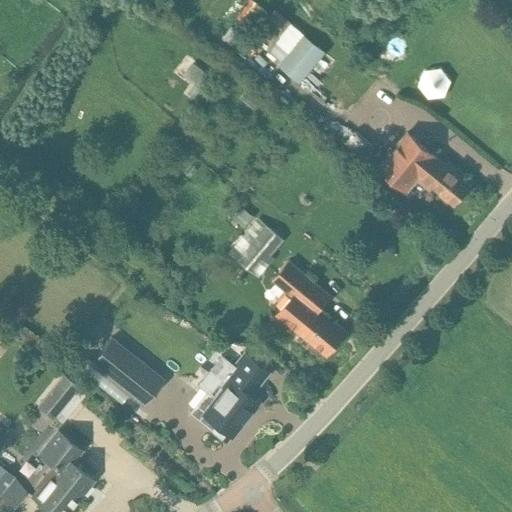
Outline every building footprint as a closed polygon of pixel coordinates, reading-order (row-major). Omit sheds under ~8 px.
[(325,51),(304,34),(279,65),(300,82),(325,51)] [(187,93),(194,98),(210,75),(192,63),(182,76),(193,83),(187,93)] [(432,186),(453,204),(470,184),(408,132),(379,167),(406,190),(417,177),(430,189),(432,186)] [(62,171),(68,177),(73,173),(67,167),(62,171)] [(259,275),(285,238),(254,216),(228,254),(259,275)] [(276,313),(326,355),(346,331),(319,309),(330,295),(289,261),(273,280),(291,295),(276,313)] [(88,364),(128,395),(150,367),(110,336),(88,364)] [(211,394),(205,391),(191,410),(212,426),(208,430),(226,444),(231,437),(230,436),(258,401),(250,394),(268,371),(244,353),(211,394)] [(53,420),(79,387),(63,374),(37,407),(53,420)] [(33,497),(50,511),(65,511),(92,479),(70,461),(80,449),(58,431),(40,454),(54,466),(36,489),(38,491),(33,497)] [(0,464),(0,494),(14,477),(0,464)]
